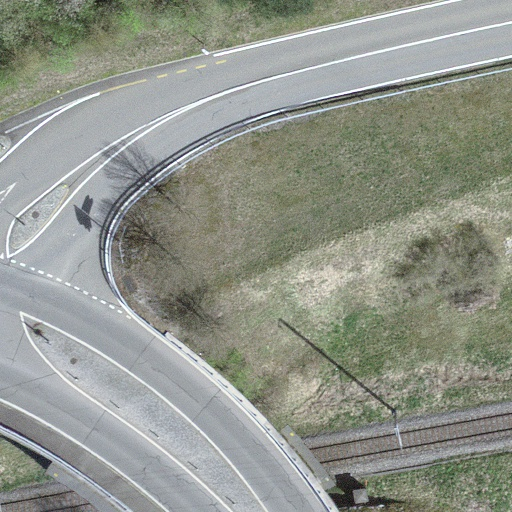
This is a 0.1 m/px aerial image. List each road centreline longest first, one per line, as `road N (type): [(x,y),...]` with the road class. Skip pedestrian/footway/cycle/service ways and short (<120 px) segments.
road 1 (primary): [(298,511),(222,418),(165,369),(51,300),(0,286)]
road 2 (primary): [(0,262),(79,171),(179,109),(240,86)]
road 3 (primary): [(511,22),(240,86)]
road 4 (primary): [(0,364),(199,511)]
